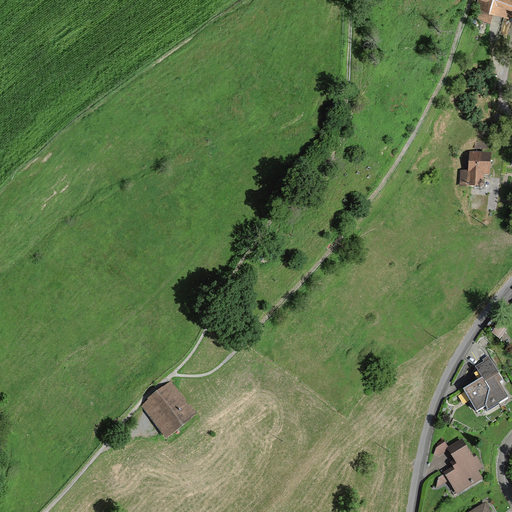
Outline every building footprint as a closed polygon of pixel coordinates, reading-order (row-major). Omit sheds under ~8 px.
[(511,10),(511,0),(479,0),(475,17),(492,21),(494,11),(511,15),(511,10)] [(492,155),(471,154),(470,187),(482,187),(482,175),(491,176),(492,155)] [(483,379),(463,390),(476,413),(486,407),(488,411),(509,399),(500,384),(504,382),(489,357),(483,360),(484,362),(476,367),(483,379)] [(196,415),(171,381),(140,404),(165,438),(196,415)] [(444,471),(455,492),(491,473),(474,440),(450,453),(456,464),(444,471)]
